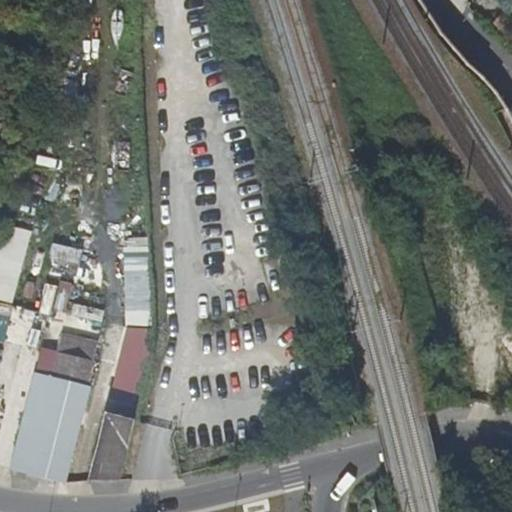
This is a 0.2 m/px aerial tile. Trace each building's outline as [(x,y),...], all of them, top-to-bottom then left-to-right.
[(511,8),(501,20),(511,30),(511,8)] [(0,301),(12,305),(34,233),(6,224),(0,243),(0,301)] [(53,382),(38,379),(13,473),(61,486),(90,372),(93,359),(95,349),(63,341),(58,360),(53,382)] [(53,382),(58,360),(44,356),(38,379),(53,382)] [(98,361),(93,359),(90,372),(95,373),(98,361)] [(116,402),(138,408),(142,394),(119,388),(116,402)] [(105,415),(88,485),(119,485),(135,422),(105,415)]
